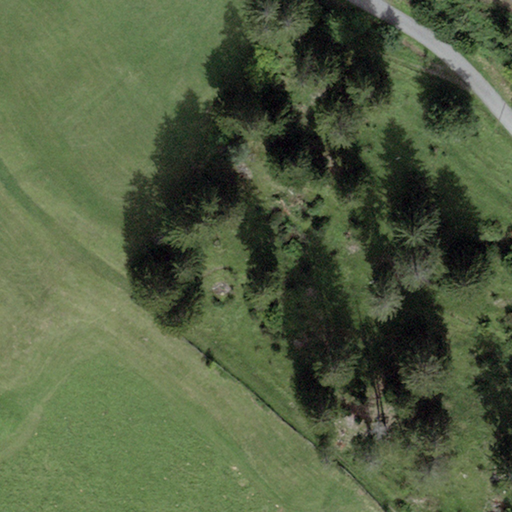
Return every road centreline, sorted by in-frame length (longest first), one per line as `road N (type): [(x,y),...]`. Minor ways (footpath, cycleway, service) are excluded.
road 1 (track): [(0,156),(23,190),(285,407),(398,511)]
road 2 (unclassified): [(511,100),(453,40),(369,0)]
